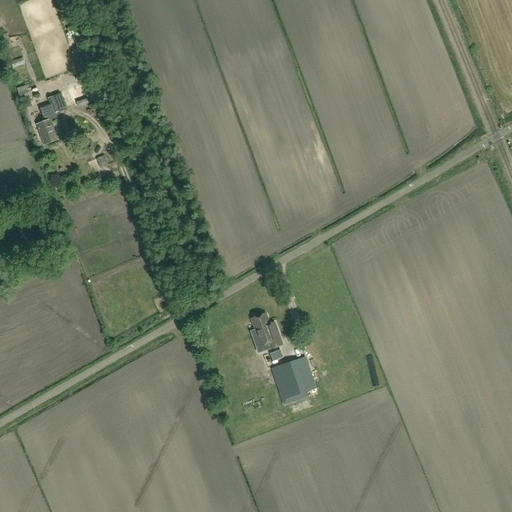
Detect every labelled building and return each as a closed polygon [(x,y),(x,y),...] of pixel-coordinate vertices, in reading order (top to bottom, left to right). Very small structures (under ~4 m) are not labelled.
[(25,98),(21,87),(17,89),(20,100),(25,98)] [(60,95),(48,99),(50,105),(53,114),(56,113),(65,109),(60,95)] [(45,123),(37,125),(44,144),(58,139),(56,135),(52,123),(51,120),(58,118),(56,113),(53,114),(50,105),(40,109),(45,123)] [(97,158),(101,168),(106,166),(102,156),(97,158)] [(255,330),(250,332),(254,343),(258,354),(271,349),(282,345),(275,323),(270,325),(266,314),(252,319),(255,330)] [(285,400),(316,389),(305,358),(274,369),(276,375),(279,385),(285,400)]
